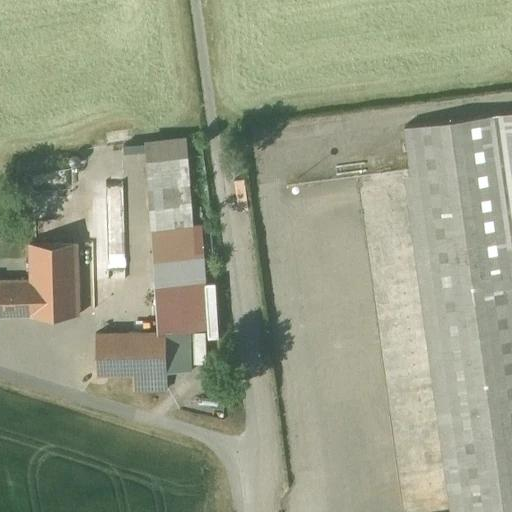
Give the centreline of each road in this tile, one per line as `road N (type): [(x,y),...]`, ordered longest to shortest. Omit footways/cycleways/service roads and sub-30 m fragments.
road 1 (unclassified): [(237,450),(254,402),(197,0)]
road 2 (unclassified): [(237,450),(0,377)]
